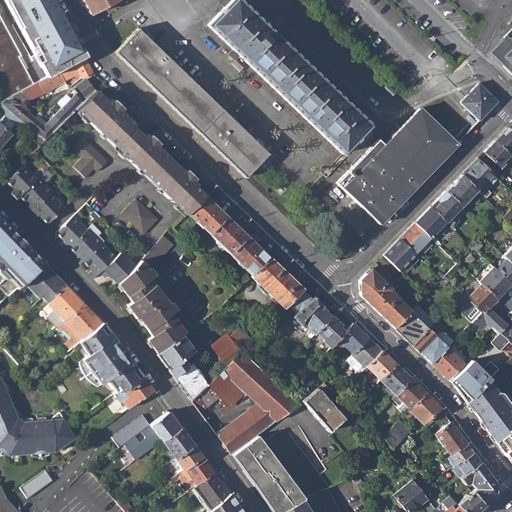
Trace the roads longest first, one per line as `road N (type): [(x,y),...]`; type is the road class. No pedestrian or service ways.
road 1 (residential): [(0,199),(112,313),(256,511)]
road 2 (residential): [(335,279),(107,63),(69,0)]
road 3 (residential): [(511,484),(439,388),(335,279)]
road 4 (residential): [(511,102),(335,279)]
road 5 (unknown): [(45,233),(116,158),(170,209)]
